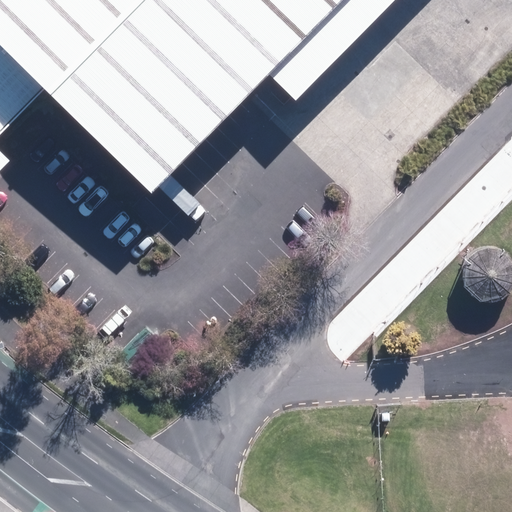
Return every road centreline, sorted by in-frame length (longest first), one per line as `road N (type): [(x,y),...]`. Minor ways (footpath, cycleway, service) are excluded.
road 1 (primary): [(0,378),(169,511)]
road 2 (unknown): [(315,144),(449,0)]
